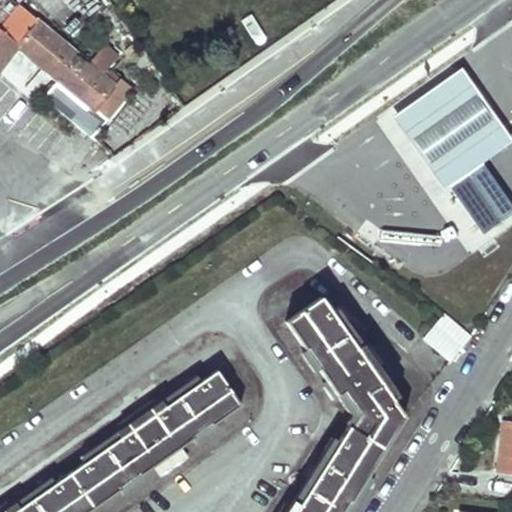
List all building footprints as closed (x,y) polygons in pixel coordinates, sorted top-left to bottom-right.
[(9,0),(0,0),(0,64),(16,46),(92,108),(112,83),(9,0)] [(511,215),(511,162),(462,199),(480,224),(488,235),(509,220),(511,215)] [(480,224),(462,199),(396,245),(413,271),(480,224)] [(342,511),(403,417),(383,387),(392,380),(385,369),(375,376),(348,339),(359,331),(352,321),(341,328),(319,297),(285,321),(327,382),(337,396),(341,394),(356,413),(349,425),(347,423),(326,458),(315,451),(309,462),(319,468),(309,483),(299,477),(293,488),(303,494),(291,511),(342,511)] [(420,336),(448,360),(470,335),(443,311),(420,336)] [(385,369),(359,331),(348,339),(375,376),(385,369)] [(85,511),(93,507),(153,465),(162,459),(178,448),(232,411),(239,406),(214,371),(183,392),(176,383),(165,390),(172,400),(110,443),(103,433),(92,441),(99,451),(36,495),(29,484),(20,491),(26,501),(10,511),(85,511)] [(337,396),(327,382),(323,386),(332,399),(337,396)] [(110,443),(172,400),(165,390),(103,433),(110,443)] [(511,424),(503,424),(497,471),(511,472),(511,424)] [(178,448),(162,459),(153,465),(159,474),(184,457),(178,448)] [(291,511),(303,494),(293,488),(277,511),(291,511)] [(0,511),(10,511),(26,501),(20,491),(0,504),(0,511)]
